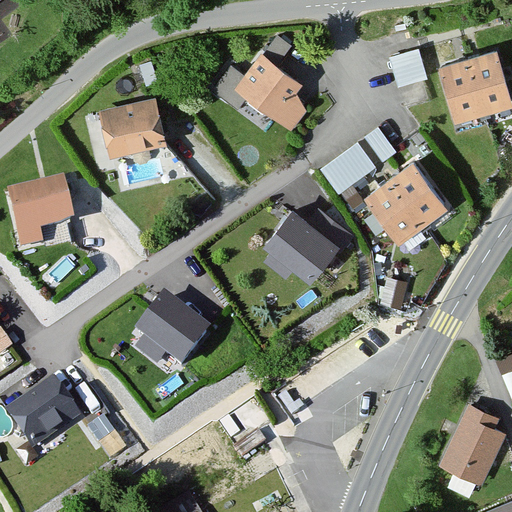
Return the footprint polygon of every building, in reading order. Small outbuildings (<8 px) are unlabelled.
[(293,44),(278,31),(245,72),(232,62),(211,87),(237,108),(249,93),(290,126),(306,107),(295,88),(300,81),(278,63),(293,44)] [(428,75),(419,45),(388,54),(397,84),(428,75)] [(511,99),(497,47),(441,62),(455,115),(511,99)] [(165,141),(156,97),(101,109),(110,152),(165,141)] [(379,126),(366,135),(383,158),(396,148),(379,126)] [(375,164),(358,141),(321,167),(338,190),(375,164)] [(449,201),(418,156),(364,193),(396,238),(449,201)] [(73,221),(64,179),(6,193),(19,248),(45,242),(42,228),(73,221)] [(311,218),(294,204),(264,242),(272,249),(265,258),(286,275),(293,266),(307,277),(335,242),(340,247),(351,233),(319,208),(311,218)] [(407,280),(387,275),(380,301),(401,306),(407,280)] [(210,330),(165,295),(137,332),(182,366),(210,330)] [(21,349),(10,333),(0,340),(0,341),(10,356),(21,349)] [(511,348),(498,354),(511,388),(511,348)] [(78,417),(54,382),(9,413),(33,448),(78,417)] [(499,415),(469,401),(441,462),(481,481),(504,430),(494,425),(499,415)] [(206,511),(196,491),(152,511),(206,511)] [(511,511),(511,498),(478,511),(511,511)]
